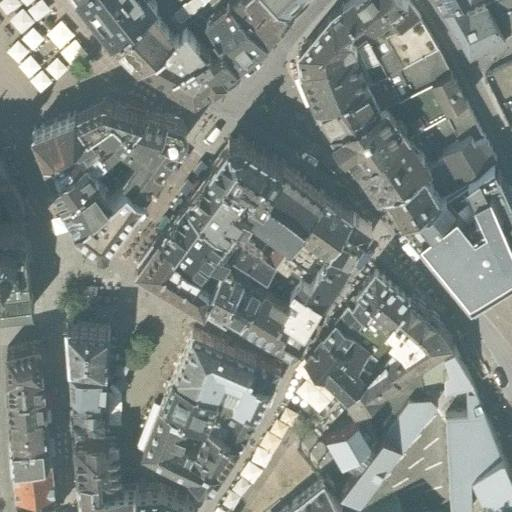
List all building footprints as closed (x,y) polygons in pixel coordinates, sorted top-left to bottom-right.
[(88,0),(93,6),(111,30),(148,0),(88,0)] [(148,0),(111,30),(125,43),(140,55),(188,16),(199,1),(199,0),(148,0)] [(256,45),(268,33),(238,0),(199,0),(199,1),(227,39),(240,56),(256,45)] [(268,6),(262,0),(238,0),(268,33),(280,14),(271,4),(268,6)] [(289,3),(286,0),(262,0),(268,6),(271,4),(280,14),(285,8),(289,3)] [(412,7),(407,0),(346,0),(342,4),(354,19),(363,12),(373,25),(386,14),(392,21),(412,7)] [(452,0),(444,5),(470,52),(507,35),(487,0),(452,0)] [(511,0),(487,0),(507,35),(511,31),(511,0)] [(199,1),(188,16),(211,41),(216,47),(227,39),(199,1)] [(354,19),(342,4),(333,10),(299,52),(300,61),(301,69),(302,71),(366,37),(354,19)] [(420,17),(412,7),(392,21),(398,28),(420,17)] [(188,16),(140,55),(169,73),(175,62),(211,41),(188,16)] [(385,34),(392,46),(394,48),(403,42),(414,60),(438,47),(420,17),(398,28),(385,34)] [(366,37),(302,71),(308,86),(317,106),(388,73),(400,67),(414,60),(403,42),(394,48),(392,46),(378,55),(369,39),(366,37)] [(175,62),(169,73),(195,90),(205,84),(211,78),(240,56),(227,39),(216,47),(211,41),(175,62)] [(414,60),(400,67),(404,76),(393,82),(399,95),(450,71),(438,47),(414,60)] [(387,101),(408,134),(440,117),(444,114),(466,102),(450,71),(399,95),(387,101)] [(388,73),(317,106),(324,116),(332,127),(387,101),(399,95),(393,82),(388,73)] [(107,93),(73,104),(88,123),(91,121),(112,106),(125,119),(129,122),(146,107),(127,100),(107,93)] [(408,134),(387,101),(332,127),(344,144),(355,161),(408,134)] [(466,102),(444,114),(459,143),(470,136),(474,142),(484,137),(466,102)] [(77,130),(89,145),(101,138),(103,136),(91,121),(88,123),(73,104),(31,122),(44,149),(77,130)] [(112,106),(91,121),(103,136),(125,119),(112,106)] [(137,148),(124,166),(150,190),(193,132),(192,125),(188,119),(169,114),(161,111),(146,107),(129,122),(125,119),(103,136),(101,138),(110,149),(122,136),(137,148)] [(440,117),(408,134),(414,143),(420,140),(424,147),(448,133),(440,117)] [(44,149),(52,169),(89,145),(77,130),(44,149)] [(234,135),(228,136),(210,162),(251,194),(259,200),(282,161),(240,134),(234,135)] [(408,134),(355,161),(367,178),(379,194),(381,191),(425,169),(430,167),(414,143),(408,134)] [(470,136),(459,143),(443,152),(445,155),(438,160),(439,163),(434,165),(450,189),(495,158),(484,137),(474,142),(470,136)] [(89,145),(52,169),(61,191),(95,166),(98,163),(95,159),(97,157),(99,159),(110,149),(101,138),(89,145)] [(0,199),(24,199),(2,146),(0,146),(0,199)] [(73,217),(124,166),(109,154),(98,163),(95,166),(61,191),(73,217)] [(419,239),(471,301),(508,279),(511,276),(511,195),(495,158),(450,189),(440,195),(402,218),(419,239)] [(231,248),(252,261),(268,271),(297,227),(322,191),(304,178),(282,161),(259,200),(252,212),(278,230),(275,231),(262,250),(239,235),(231,248)] [(243,205),(251,194),(210,162),(185,196),(227,229),(236,217),(245,224),(252,212),(243,205)] [(150,190),(124,166),(73,217),(102,241),(114,239),(150,190)] [(381,191),(379,194),(391,211),(398,221),(402,218),(440,195),(425,169),(381,191)] [(338,203),(322,191),(297,227),(268,271),(261,281),(270,287),(294,269),(301,273),(311,280),(324,260),(331,248),(330,248),(339,232),(342,229),(352,213),(338,203)] [(227,229),(185,196),(161,230),(202,262),(205,259),(211,251),(224,261),(230,249),(218,241),(227,229)] [(0,234),(25,234),(24,218),(24,199),(0,199),(0,234)] [(342,229),(339,232),(359,245),(364,237),(371,227),(352,213),(342,229)] [(202,262),(161,230),(138,262),(204,300),(212,283),(196,270),(202,262)] [(359,245),(339,232),(330,248),(331,248),(350,259),(355,252),(359,245)] [(25,234),(0,234),(0,308),(34,304),(28,256),(27,249),(25,234)] [(331,248),(324,260),(343,272),(347,266),(350,259),(331,248)] [(301,273),(295,282),(325,302),(334,288),(343,272),(324,260),(311,280),(301,273)] [(226,313),(244,275),(233,269),(234,267),(223,261),(212,283),(204,300),(226,313)] [(354,330),(369,313),(381,322),(386,326),(412,296),(402,287),(389,276),(375,267),(336,317),(354,330)] [(262,289),(242,322),(275,342),(291,319),(282,314),(291,298),(296,301),(300,296),(290,289),(295,282),(301,273),(294,269),(270,287),(266,289),(265,289),(264,290),(262,289)] [(244,275),(226,313),(242,322),(262,289),(248,279),(251,274),(246,271),(244,275)] [(291,319),(307,330),(325,302),(295,282),(290,289),(300,296),(296,301),(291,298),(282,314),(291,319)] [(427,331),(440,320),(425,308),(412,296),(386,326),(393,331),(389,338),(396,342),(427,331)] [(396,342),(389,338),(375,327),(381,322),(369,313),(354,330),(349,336),(369,351),(380,361),(396,342)] [(336,317),(323,333),(342,347),(349,336),(354,330),(336,317)] [(294,353),(307,330),(291,319),(275,342),(294,353)] [(110,324),(67,320),(71,360),(106,365),(110,324)] [(427,331),(396,342),(380,361),(346,398),(356,411),(388,391),(388,385),(454,342),(447,331),(440,320),(427,331)] [(180,358),(172,374),(218,394),(224,396),(233,400),(245,373),(249,375),(257,357),(193,329),(180,358)] [(323,333),(304,358),(326,378),(344,360),(356,372),(369,351),(349,336),(342,347),(323,333)] [(7,346),(8,374),(42,371),(39,338),(7,346)] [(447,417),(452,505),(475,504),(473,474),(490,511),(499,511),(511,504),(511,469),(504,452),(479,400),(455,346),(444,352),(450,372),(445,375),(446,394),(467,393),(468,405),(468,415),(447,417)] [(344,360),(326,378),(346,398),(380,361),(369,351),(356,372),(344,360)] [(277,366),(257,357),(249,375),(272,385),(280,367),(277,366)] [(71,371),(72,388),(103,392),(105,374),(106,365),(71,360),(71,371)] [(42,371),(8,374),(8,391),(43,388),(42,371)] [(251,407),(258,410),(266,395),(272,385),(249,375),(245,373),(233,400),(251,407)] [(172,374),(160,404),(193,418),(205,423),(212,407),(218,394),(172,374)] [(43,388),(8,391),(9,410),(45,407),(43,388)] [(72,388),(74,419),(103,421),(103,392),(72,388)] [(233,400),(224,396),(218,409),(217,410),(225,414),(233,400)] [(339,430),(322,440),(339,469),(346,464),(348,466),(353,471),(341,486),(361,503),(435,409),(438,405),(431,399),(410,401),(377,443),(372,439),(377,435),(365,414),(339,430)] [(218,409),(212,407),(205,423),(209,424),(220,429),(239,442),(245,432),(258,410),(251,407),(233,400),(225,414),(217,410),(218,409)] [(148,434),(143,449),(180,468),(212,483),(217,476),(221,469),(197,458),(189,453),(194,444),(182,438),(193,418),(160,404),(148,434)] [(45,407),(9,410),(10,425),(47,422),(45,407)] [(205,423),(193,418),(182,438),(194,444),(196,446),(209,424),(205,423)] [(47,422),(10,425),(11,439),(48,436),(47,422)] [(221,469),(229,456),(239,442),(220,429),(209,424),(196,446),(194,444),(189,453),(197,458),(221,469)] [(48,436),(11,439),(13,460),(50,454),(48,436)] [(75,441),(78,477),(93,476),(94,490),(119,488),(119,475),(116,438),(107,439),(75,441)] [(326,482),(293,441),(291,443),(324,483),(326,482)] [(50,454),(13,460),(15,479),(52,474),(53,474),(50,454)] [(52,474),(15,479),(17,492),(54,487),(52,474)] [(81,501),(81,510),(107,511),(139,511),(135,486),(119,488),(94,490),(93,476),(78,477),(81,501)] [(339,511),(342,509),(323,483),(286,511),(339,511)] [(135,486),(139,511),(187,511),(191,504),(187,496),(162,484),(135,486)] [(17,492),(19,507),(55,502),(54,487),(17,492)] [(54,511),(56,510),(55,502),(19,507),(19,511),(54,511)]
